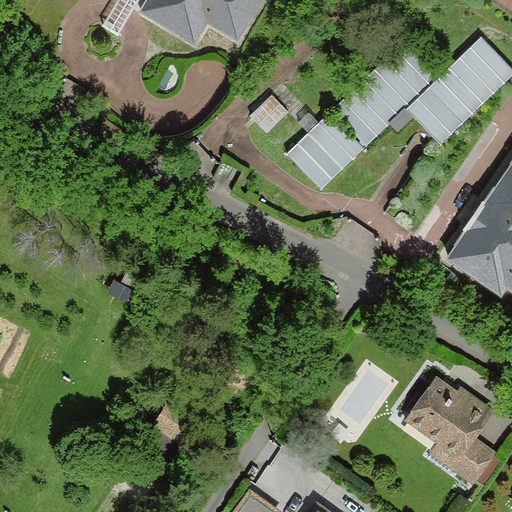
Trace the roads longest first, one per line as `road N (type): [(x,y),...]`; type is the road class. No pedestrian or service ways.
road 1 (residential): [(366,277),(0,93)]
road 2 (residential): [(366,277),(208,511)]
road 3 (residential): [(511,358),(366,277)]
